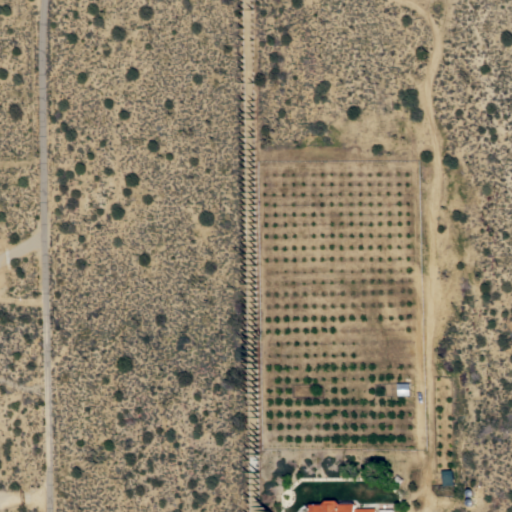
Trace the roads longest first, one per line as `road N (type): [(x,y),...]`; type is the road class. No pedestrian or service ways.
road 1 (track): [(252,0),(255,448),(400,448)]
road 2 (residential): [(50,0),(54,511)]
